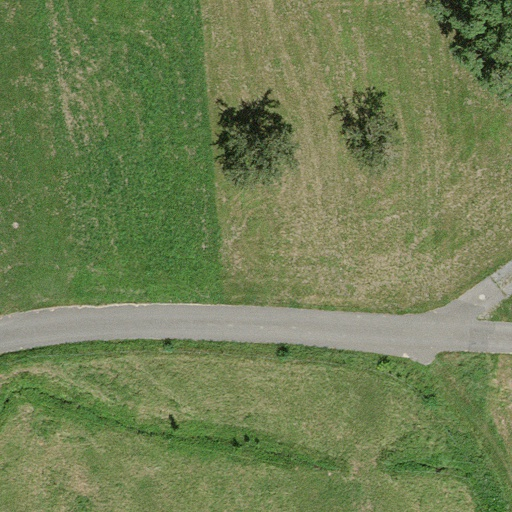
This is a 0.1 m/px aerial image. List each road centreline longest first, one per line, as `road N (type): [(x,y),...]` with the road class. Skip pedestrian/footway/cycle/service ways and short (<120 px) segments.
road 1 (residential): [(511,337),(218,319),(0,330)]
road 2 (track): [(506,511),(436,332),(511,271)]
